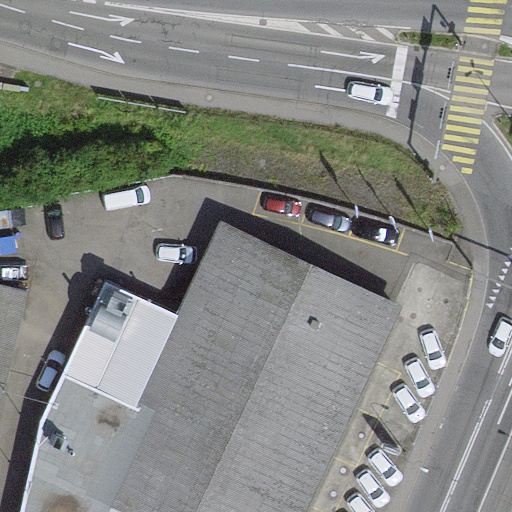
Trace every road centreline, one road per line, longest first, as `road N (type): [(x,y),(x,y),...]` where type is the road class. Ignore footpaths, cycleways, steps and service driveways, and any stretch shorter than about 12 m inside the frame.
road 1 (secondary): [(511,77),(183,34),(14,0)]
road 2 (tertiary): [(511,347),(450,511)]
